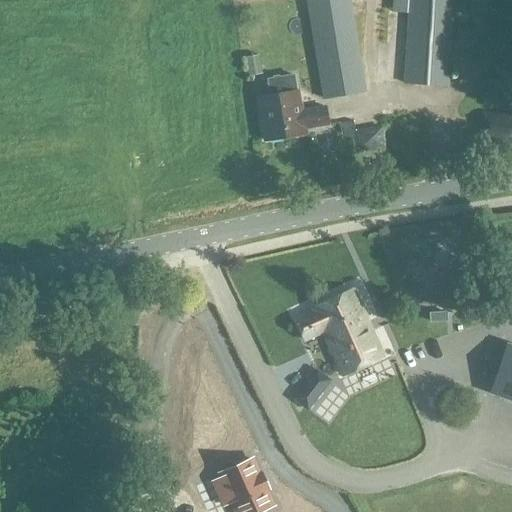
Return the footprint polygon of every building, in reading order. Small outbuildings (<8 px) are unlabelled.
[(351,0),(318,0),(306,2),(324,102),(368,93),(351,0)] [(409,0),(408,14),(404,85),(450,88),(455,0),(409,0)] [(261,74),(258,57),(244,59),(247,76),(261,74)] [(270,96),(257,98),(264,142),(306,135),(305,130),(329,126),(326,108),(300,112),(297,92),(296,92),(293,76),(267,81),(270,96)] [(511,80),(485,80),(485,96),(511,96),(511,80)] [(511,115),(483,113),(478,142),(511,145),(511,115)] [(383,128),(354,131),(356,153),(385,149),(383,128)] [(312,313),(295,321),(304,343),(322,335),(341,378),(385,358),(355,290),(311,310),(312,313)] [(430,322),(448,322),(447,312),(429,313),(430,322)] [(296,344),(287,324),(263,335),(272,355),(296,344)] [(511,347),(507,345),(491,393),(510,399),(511,396),(511,395),(511,347)] [(323,391),(308,380),(293,400),(308,411),(323,391)] [(386,511),(444,511),(392,386),(342,406),(386,511)] [(251,459),(219,473),(236,511),(255,511),(271,505),(264,490),(267,489),(261,473),(257,474),(251,459)]
